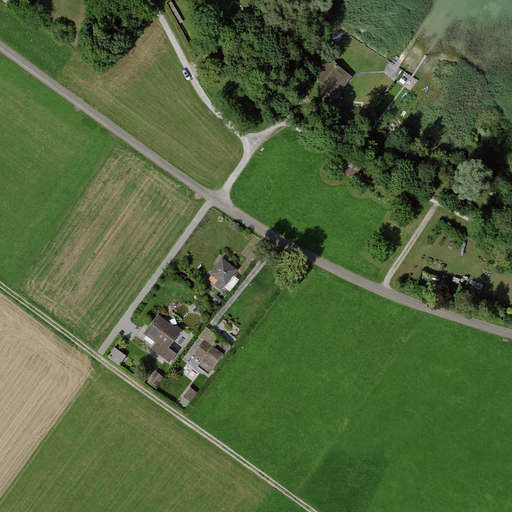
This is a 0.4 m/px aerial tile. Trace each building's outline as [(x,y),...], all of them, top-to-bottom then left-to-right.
[(339,99),(352,79),(337,69),(324,88),(339,99)] [(365,167),(345,156),(338,169),(359,180),(365,167)] [(242,268),(225,256),(209,277),(227,290),(242,268)] [(182,331),(158,314),(144,333),(156,342),(151,348),(170,362),(177,353),(169,348),(182,331)] [(194,353),(202,359),(214,345),(206,339),(194,353)] [(207,361),(215,368),(227,354),(219,347),(207,361)] [(158,370),(149,381),(157,387),(166,376),(158,370)] [(182,381),(172,396),(188,407),(198,392),(182,381)]
